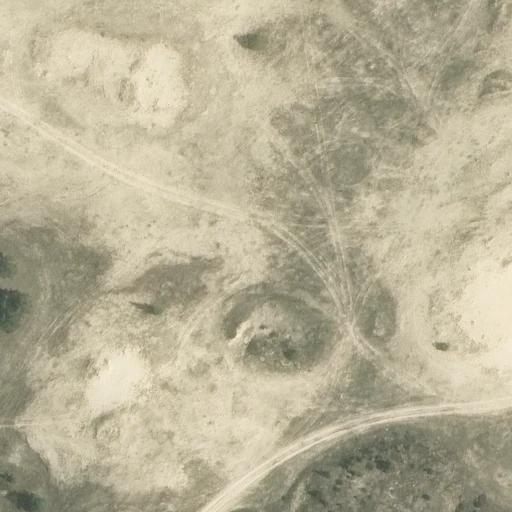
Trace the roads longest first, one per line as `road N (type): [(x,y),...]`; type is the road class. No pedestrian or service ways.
road 1 (track): [(469,0),(435,32),(341,210),(337,277),(352,366),(335,413),(214,511)]
road 2 (track): [(11,157),(44,154),(130,192),(236,211),(300,242),(441,382),(488,414),(511,414)]
